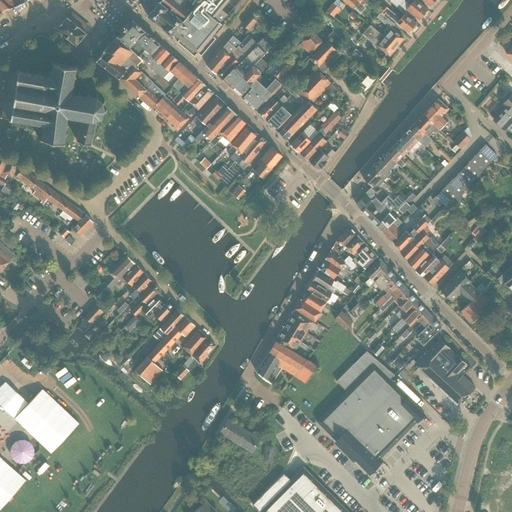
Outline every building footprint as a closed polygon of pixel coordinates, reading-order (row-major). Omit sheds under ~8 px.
[(4,11),(11,8),(2,0),(0,0),(0,13),(1,13),(4,11)] [(156,6),(147,16),(171,35),(172,33),(179,39),(177,41),(194,55),(197,51),(201,55),(216,37),(214,36),(225,23),(224,22),(222,24),(221,23),(228,14),(221,8),(227,0),(189,0),(190,0),(189,0),(162,0),(161,2),(160,3),(157,0),(155,0),(152,3),(156,6)] [(335,0),(332,5),(338,11),(344,4),(339,0),(335,0)] [(343,0),(353,8),(358,2),(355,0),(343,0)] [(419,20),(428,9),(415,0),(413,0),(410,5),(405,1),(401,6),(406,10),(406,9),(419,20)] [(409,32),(416,23),(404,13),(400,18),(384,4),(379,10),(384,15),(386,13),(387,14),(386,14),(396,23),(397,22),(409,32)] [(384,36),(397,47),(404,38),(392,28),(395,24),(381,13),(377,17),(387,26),(384,31),(386,33),(385,35),(383,34),(382,36),(383,37),(384,36)] [(249,30),(256,21),(250,15),(243,25),(249,30)] [(67,17),(55,29),(75,45),(86,33),(67,17)] [(117,37),(138,56),(145,48),(151,54),(160,44),(133,21),(117,37)] [(389,56),(397,47),(384,36),(383,37),(382,36),(383,34),(381,33),(381,34),(370,25),(362,34),(373,42),(376,38),(380,41),(377,45),(389,56)] [(311,54),(323,42),(312,31),(300,44),(311,54)] [(248,35),(241,43),(233,36),(207,66),(216,74),(223,80),(257,44),(248,35)] [(96,60),(119,79),(126,71),(146,90),(153,83),(135,66),(142,60),(138,56),(117,37),(104,51),(96,60)] [(263,38),(257,44),(223,80),(240,96),(249,86),(256,79),(259,74),(262,71),(267,65),(261,58),(272,47),(263,38)] [(319,67),(335,50),(327,41),(310,58),(319,67)] [(150,60),(147,63),(154,71),(170,54),(161,46),(149,59),(150,60)] [(170,54),(154,71),(163,78),(170,71),(179,78),(172,85),(182,95),(197,78),(170,54)] [(256,79),(249,86),(251,88),(243,96),(256,108),(280,83),(278,81),(293,66),(282,55),(267,70),(270,74),(275,78),(266,88),(256,79)] [(104,101),(104,100),(102,101),(97,97),(98,95),(97,94),(96,97),(89,96),(89,94),(87,94),(87,96),(80,94),(80,92),(79,92),(78,94),(71,93),(73,86),(75,86),(75,85),(73,84),(74,77),(77,78),(77,76),(74,76),(76,68),(78,67),(77,65),(75,67),(54,64),(52,61),(51,62),(53,63),(51,72),(49,71),(49,73),(51,73),(50,77),(39,75),(40,72),(38,72),(38,75),(27,73),(28,70),(26,70),(25,72),(19,71),(17,69),(16,69),(16,71),(10,70),(1,118),(10,119),(8,120),(9,121),(12,119),(19,120),(18,122),(20,123),(20,121),(31,123),(30,125),(32,125),(32,123),(43,125),(43,128),(40,127),(40,129),(43,129),(41,137),(38,139),(39,140),(41,139),(62,143),(64,146),(66,144),(64,141),(65,134),(67,134),(67,133),(65,133),(67,125),(69,126),(69,124),(67,123),(68,116),(75,117),(74,120),(77,120),(77,118),(83,119),(77,141),(91,144),(96,123),(95,120),(100,117),(102,120),(103,119),(101,116),(104,111),(107,111),(107,110),(105,109),(103,102),(104,101)] [(357,65),(352,61),(347,66),(353,70),(357,65)] [(300,95),(306,101),(310,102),(314,102),(331,83),(317,69),(295,91),(298,93),(300,95)] [(126,71),(119,79),(152,109),(164,96),(165,95),(153,83),(146,90),(126,71)] [(198,78),(181,96),(175,103),(178,105),(185,98),(189,102),(190,102),(205,85),(198,78)] [(213,93),(205,85),(190,102),(193,105),(188,111),(193,115),(213,93)] [(294,92),(292,94),(295,97),(297,99),(300,95),(298,93),(295,91),(294,92)] [(511,93),(503,103),(508,108),(496,122),(504,130),(507,128),(511,132),(511,130),(511,93)] [(226,104),(215,95),(195,116),(206,125),(226,104)] [(152,109),(164,119),(176,107),(164,96),(152,109)] [(266,120),(282,104),(286,100),(283,96),(277,101),(273,97),(258,113),(266,120)] [(448,120),(443,115),(449,109),(438,99),(423,114),(433,124),(433,123),(439,129),(448,120)] [(310,102),(306,101),(292,115),(277,131),(287,141),(317,109),(310,102)] [(266,120),(277,131),(292,115),(283,107),(284,106),(282,104),(266,120)] [(211,140),(237,114),(228,105),(211,123),(210,122),(196,138),(199,141),(204,136),(209,142),(211,140)] [(189,119),(176,107),(164,119),(177,131),(189,119)] [(341,117),(335,111),(320,125),(326,132),(341,117)] [(237,114),(211,140),(215,144),(223,136),(230,142),(246,123),(237,114)] [(439,129),(433,124),(423,114),(414,123),(428,136),(433,131),(436,133),(439,129)] [(414,123),(407,131),(421,144),(424,147),(423,148),(426,151),(427,149),(424,147),(432,140),(428,136),(414,123)] [(234,152),(230,157),(235,161),(239,156),(244,151),(247,146),(258,134),(247,124),(236,136),(231,143),(237,149),(234,152)] [(302,132),(291,144),(300,153),(319,133),(310,124),(302,132)] [(349,133),(340,127),(339,128),(341,130),(337,134),(344,139),(349,133)] [(321,130),(319,133),(300,153),(308,160),(327,141),(323,137),(325,134),(321,130)] [(414,151),(421,144),(407,131),(401,138),(414,151)] [(470,139),(463,132),(453,142),(460,149),(470,139)] [(175,139),(175,140),(185,149),(195,138),(190,134),(184,142),(178,136),(175,139)] [(244,151),(239,156),(248,164),(267,142),(258,134),(247,146),(244,151)] [(401,138),(393,146),(403,156),(409,150),(412,153),(414,151),(401,138)] [(480,150),(491,161),(497,155),(485,144),(480,150)] [(263,161),(257,168),(265,175),(282,156),(272,146),(261,159),(263,161)] [(403,156),(393,146),(386,153),(396,163),(400,167),(404,163),(399,159),(401,157),(402,158),(404,156),(403,156)] [(333,150),(330,147),(325,153),(320,149),(310,162),(318,169),(320,167),(321,168),(327,161),(326,161),(329,157),(328,156),(333,150)] [(452,159),(440,148),(437,150),(449,161),(452,159)] [(474,156),(486,167),(491,161),(480,150),(474,156)] [(386,153),(379,161),(372,169),(383,180),(385,178),(389,178),(393,182),(394,182),(399,177),(399,176),(393,171),(394,169),(391,167),(396,163),(386,153)] [(469,162),(480,172),(486,167),(474,156),(469,162)] [(211,164),(205,158),(199,163),(206,169),(211,164)] [(18,165),(8,160),(0,173),(0,183),(4,186),(7,180),(4,179),(7,175),(11,177),(18,165)] [(463,168),(475,179),(481,173),(480,172),(469,162),(468,162),(469,162),(463,168)] [(217,172),(221,176),(227,170),(223,166),(217,172)] [(34,190),(32,193),(44,202),(46,199),(53,190),(26,171),(22,168),(16,177),(34,190)] [(458,174),(469,185),(475,179),(463,168),(458,174)] [(381,181),(383,180),(372,169),(363,178),(372,186),(366,193),(367,195),(368,196),(375,192),(371,188),(376,183),(380,186),(381,185),(385,189),(387,186),(381,181)] [(216,171),(212,175),(218,181),(222,177),(216,171)] [(453,179),(464,190),(469,185),(458,174),(453,179)] [(464,190),(453,179),(452,179),(447,185),(458,196),(464,190)] [(244,190),(238,185),(232,193),(237,197),(244,190)] [(441,190),(453,201),(458,196),(447,185),(441,190)] [(85,213),(68,201),(53,190),(46,199),(68,215),(72,218),(73,218),(77,221),(85,213)] [(447,207),(453,201),(441,190),(436,196),(447,207)] [(411,191),(403,199),(408,204),(409,204),(416,197),(411,192),(411,191)] [(361,211),(376,226),(388,214),(390,212),(390,211),(395,206),(402,213),(410,206),(409,204),(408,204),(403,199),(399,195),(393,201),(387,196),(380,204),(375,198),(373,194),(376,193),(375,192),(368,196),(367,195),(355,203),(361,211)] [(331,204),(326,209),(331,214),(336,209),(331,204)] [(412,204),(406,209),(407,210),(409,212),(411,214),(417,208),(412,204)] [(94,222),(86,214),(72,228),(80,235),(94,222)] [(388,214),(376,226),(382,232),(391,222),(394,220),(388,214)] [(406,230),(393,243),(396,246),(395,247),(400,252),(425,226),(431,220),(425,215),(413,227),(414,228),(409,234),(406,230)] [(391,222),(382,232),(392,242),(401,232),(396,228),(391,222)] [(481,227),(474,222),(467,230),(474,236),(481,227)] [(336,241),(331,250),(337,255),(345,246),(358,233),(358,232),(357,233),(351,225),(336,241)] [(425,226),(400,252),(408,260),(417,250),(415,248),(421,242),(423,244),(424,243),(430,238),(426,234),(429,231),(425,226)] [(60,233),(63,237),(68,232),(65,228),(60,233)] [(356,251),(366,241),(358,233),(345,246),(357,258),(359,256),(356,251)] [(70,245),(74,241),(68,236),(65,240),(70,245)] [(364,269),(374,259),(378,256),(373,250),(374,250),(366,241),(356,251),(359,256),(361,258),(357,262),(364,269)] [(417,250),(408,260),(415,269),(431,252),(432,251),(434,250),(428,245),(427,245),(424,243),(423,244),(421,242),(415,248),(417,250)] [(0,271),(13,255),(0,244),(0,271)] [(337,255),(331,250),(325,259),(342,269),(342,271),(345,274),(346,274),(347,275),(348,273),(347,272),(348,271),(346,270),(348,267),(347,265),(345,263),(343,262),(339,258),(339,257),(337,255)] [(431,252),(415,269),(424,277),(432,285),(449,267),(439,259),(439,260),(433,255),(435,253),(432,251),(431,252)] [(116,284),(135,263),(128,255),(109,274),(113,278),(104,289),(107,293),(115,286),(116,284)] [(345,263),(347,265),(352,260),(349,256),(343,262),(345,263)] [(325,259),(319,269),(334,278),(337,273),(343,277),(345,274),(342,271),(342,269),(325,259)] [(388,267),(381,259),(366,273),(370,277),(365,282),(369,286),(374,281),(388,267)] [(347,265),(348,267),(351,270),(352,270),(353,269),(355,267),(355,264),(352,260),(347,265)] [(144,273),(135,263),(116,284),(115,286),(119,289),(127,281),(132,286),(132,285),(144,273)] [(499,270),(493,264),(490,268),(496,274),(499,270)] [(511,264),(497,278),(505,282),(511,289),(511,264)] [(383,289),(396,276),(388,267),(374,281),(378,286),(379,285),(383,289)] [(336,281),(334,280),(318,270),(313,280),(328,289),(332,284),(343,291),(345,288),(345,287),(345,286),(336,281)] [(469,282),(469,283),(471,281),(460,270),(440,290),(451,301),(458,294),(458,293),(469,282)] [(134,299),(137,296),(152,281),(144,273),(132,285),(136,289),(130,296),(134,299)] [(391,298),(404,284),(396,276),(383,289),(386,293),(384,296),(383,295),(375,302),(380,307),(391,298)] [(333,292),(328,289),(313,280),(307,290),(327,302),(333,292)] [(161,290),(152,281),(137,296),(142,300),(131,312),(135,316),(141,310),(146,305),(155,296),(161,290)] [(360,286),(355,282),(350,290),(355,293),(360,286)] [(479,292),(479,293),(485,287),(480,283),(475,289),(469,283),(469,282),(458,293),(458,294),(468,303),(468,304),(479,292)] [(398,306),(412,292),(404,284),(391,298),(380,307),(379,308),(382,311),(393,300),(398,306)] [(307,290),(301,300),(320,312),(324,306),(330,310),(333,306),(327,302),(307,290)] [(404,314),(405,315),(419,301),(419,302),(419,301),(412,292),(398,306),(402,310),(396,315),(400,319),(404,314)] [(488,302),(479,293),(479,292),(468,304),(468,303),(461,310),(472,321),(485,308),(483,307),(488,302)] [(146,305),(141,310),(150,319),(154,314),(162,322),(175,309),(166,299),(162,303),(155,296),(146,305)] [(320,312),(301,300),(295,309),(315,321),(320,312)] [(128,305),(124,301),(116,309),(119,313),(128,305)] [(352,304),(352,303),(349,301),(341,310),(334,318),(337,321),(346,329),(353,321),(344,313),(348,308),(352,304)] [(352,303),(352,304),(348,308),(352,312),(359,305),(354,301),(352,303)] [(405,315),(400,320),(392,328),(397,332),(406,323),(410,326),(412,324),(426,310),(419,302),(419,301),(405,315)] [(95,305),(84,316),(91,323),(102,312),(95,305)] [(160,343),(160,342),(184,316),(177,309),(159,328),(153,335),(157,338),(148,348),(147,347),(144,350),(149,354),(160,343)] [(412,324),(400,336),(403,339),(414,328),(419,333),(420,332),(435,318),(427,309),(412,324)] [(288,321),(306,332),(309,327),(314,330),(317,326),(313,322),(294,311),(288,321)] [(184,316),(160,342),(160,343),(149,354),(135,370),(150,384),(162,370),(155,363),(182,334),(185,336),(195,325),(184,316)] [(139,320),(135,317),(131,321),(134,325),(139,320)] [(435,318),(415,336),(424,345),(443,326),(435,318)] [(300,342),(298,345),(305,349),(308,346),(301,341),(302,339),(304,336),(308,339),(310,335),(306,332),(288,321),(282,330),(300,342)] [(386,324),(383,321),(374,331),(373,330),(367,336),(371,341),(377,334),(386,324)] [(199,347),(207,337),(199,329),(183,347),(191,355),(191,356),(182,365),(183,366),(174,375),(179,380),(188,370),(185,368),(192,360),(192,359),(193,358),(199,363),(207,355),(199,347)] [(298,345),(300,342),(282,330),(276,340),(294,351),(298,345)] [(216,346),(207,337),(199,347),(207,355),(216,346)] [(461,376),(458,373),(466,364),(456,355),(448,364),(440,357),(449,348),(439,339),(427,352),(425,351),(415,362),(420,366),(419,367),(459,405),(475,387),(467,380),(471,376),(466,371),(461,376)] [(294,351),(276,340),(256,372),(271,385),(282,368),(305,383),(317,366),(294,351)] [(372,351),(377,356),(384,348),(379,344),(372,351)] [(394,375),(366,351),(335,383),(346,394),(318,423),(333,438),(367,471),(379,458),(378,457),(415,420),(417,422),(425,415),(389,380),(394,375)] [(404,363),(397,357),(391,362),(399,369),(404,363)] [(402,368),(398,372),(405,379),(409,375),(402,368)] [(251,452),(259,439),(228,419),(220,432),(251,452)] [(274,446),(266,445),(264,462),(272,463),(274,446)] [(284,473),(252,504),(260,511),(348,511),(303,467),(266,504),(260,498),(284,473)] [(511,511),(511,487),(490,508),(493,511),(511,511)] [(215,511),(206,501),(194,511),(215,511)]
